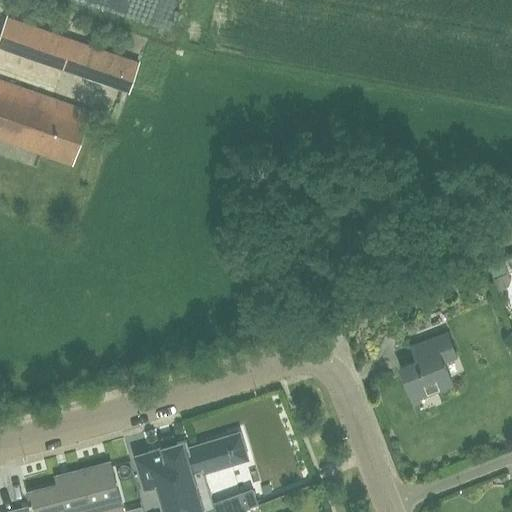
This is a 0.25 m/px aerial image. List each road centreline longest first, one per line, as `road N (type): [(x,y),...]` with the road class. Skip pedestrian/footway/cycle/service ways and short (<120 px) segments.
road 1 (residential): [(0,447),(285,365),(313,366)]
road 2 (residential): [(391,507),(342,379),(313,366)]
road 3 (residential): [(391,507),(511,461)]
